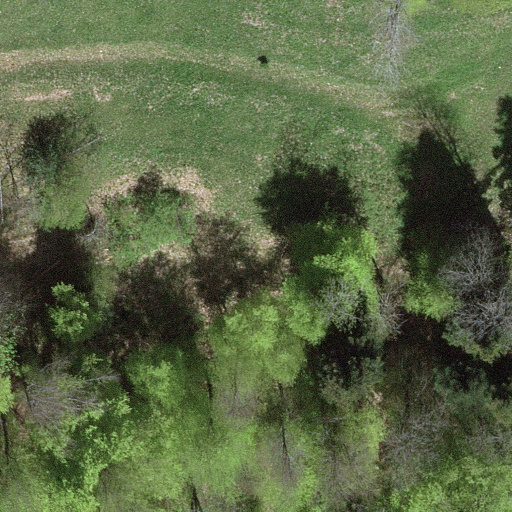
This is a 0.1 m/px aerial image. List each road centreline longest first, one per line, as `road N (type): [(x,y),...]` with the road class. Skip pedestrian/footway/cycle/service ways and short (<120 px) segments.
road 1 (track): [(511,52),(451,212),(338,418),(270,511)]
road 2 (track): [(0,62),(220,63),(333,95),(477,152)]
road 3 (track): [(511,437),(353,511)]
